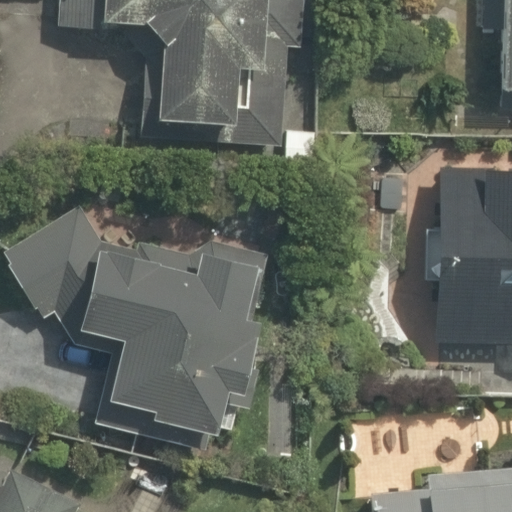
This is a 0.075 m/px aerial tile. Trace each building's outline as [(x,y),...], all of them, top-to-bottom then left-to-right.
[(265,0),(57,0),(56,44),(146,47),(143,128),(238,132),(241,78),(262,78),(265,0)] [(511,0),(482,0),(481,35),(500,35),(498,108),(511,108),(511,0)] [(511,176),(439,174),(432,352),(511,355),(511,176)] [(246,321),(262,252),(105,208),(3,252),(36,327),(53,319),(64,344),(103,353),(85,427),(208,456),(221,402),(247,408),(266,326),(246,321)] [(511,511),(511,482),(376,492),(362,493),(363,511),(511,511)]
